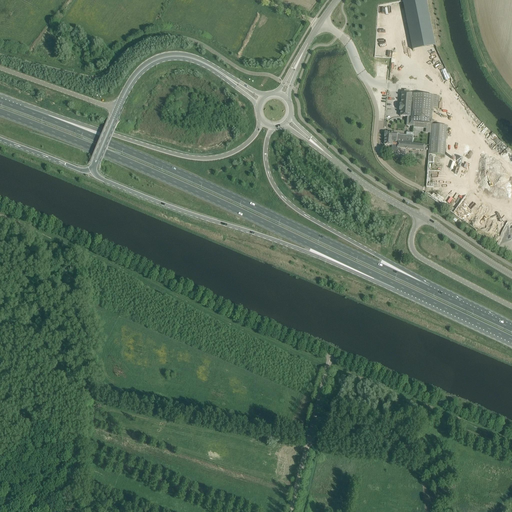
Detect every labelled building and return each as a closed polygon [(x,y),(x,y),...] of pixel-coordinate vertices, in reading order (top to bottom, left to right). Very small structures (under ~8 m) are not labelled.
[(431,134),(433,108),(438,108),(439,97),(420,95),(414,94),(414,95),(413,96),(412,96),(413,95),(413,94),(409,94),(409,91),(405,91),(405,94),(402,94),(401,105),(400,105),(400,111),(401,111),(400,117),(408,117),(407,126),(414,127),(414,128),(426,129),(426,133),(431,134)] [(459,118),(465,125),(476,115),(467,105),(460,112),(463,115),(459,118)] [(445,155),(447,126),(432,125),(430,154),(445,155)] [(385,132),(384,137),(385,138),(387,139),(387,140),(390,140),(390,141),(393,141),(393,142),(412,144),(413,143),(413,136),(412,136),(408,135),(400,134),(398,134),(385,132)] [(385,138),(384,145),(392,146),(392,151),(397,151),(398,149),(424,151),(425,145),(413,143),(412,144),(393,142),(393,141),(390,141),(390,140),(387,140),(387,139),(385,138)] [(451,170),(466,176),(476,148),(461,142),(451,170)]
